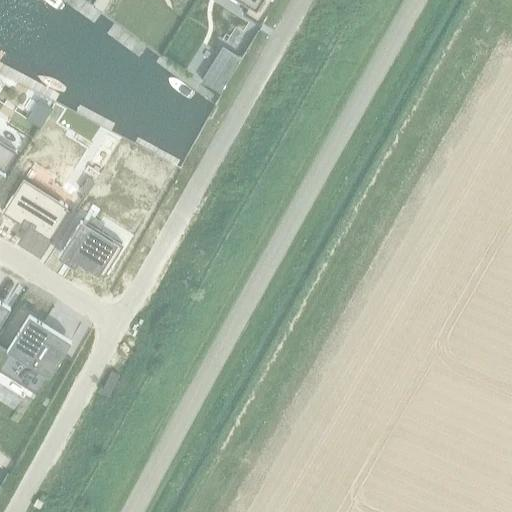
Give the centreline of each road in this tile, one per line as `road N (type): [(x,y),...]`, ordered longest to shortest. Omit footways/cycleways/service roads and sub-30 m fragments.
road 1 (unclassified): [(127,511),(432,0)]
road 2 (residential): [(111,324),(293,0)]
road 3 (residential): [(7,511),(111,324)]
road 4 (residential): [(0,254),(111,324)]
